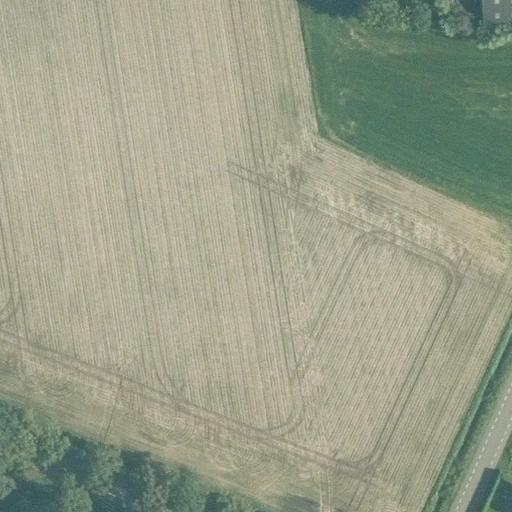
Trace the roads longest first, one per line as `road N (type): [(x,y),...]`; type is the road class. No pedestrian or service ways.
road 1 (tertiary): [(174,511),(0,442)]
road 2 (unclassified): [(461,511),(511,397)]
